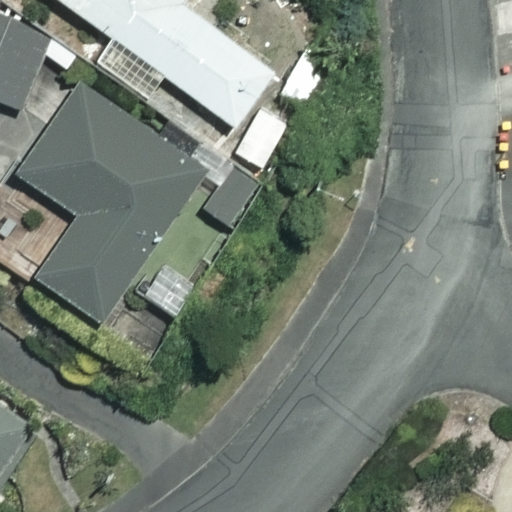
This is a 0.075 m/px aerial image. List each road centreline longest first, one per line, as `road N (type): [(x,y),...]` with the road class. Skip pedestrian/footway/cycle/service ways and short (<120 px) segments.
road 1 (residential): [(415,280),(322,430),(240,511)]
road 2 (residential): [(440,0),(444,126),(436,213),(415,280)]
